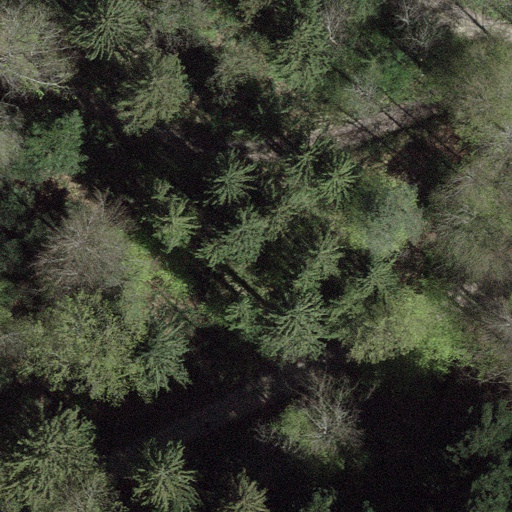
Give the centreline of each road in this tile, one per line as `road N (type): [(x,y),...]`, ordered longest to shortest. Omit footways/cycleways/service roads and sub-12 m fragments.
road 1 (track): [(511,266),(4,511)]
road 2 (track): [(0,57),(193,145),(249,151),(323,141),(406,112),(511,60)]
